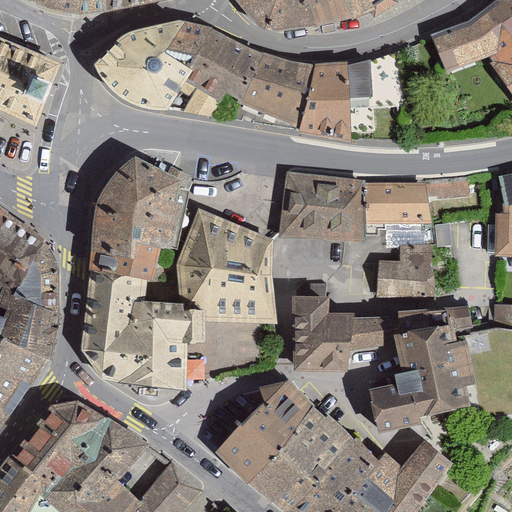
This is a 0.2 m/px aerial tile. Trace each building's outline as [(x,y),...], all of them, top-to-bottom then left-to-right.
[(28,0),(65,15),(157,3),(167,0),(28,0)] [(228,0),(255,30),(309,27),(349,18),(367,10),(371,19),(396,3),(393,0),(228,0)] [(438,78),(477,65),(509,113),(511,111),(511,0),(484,0),(465,21),(425,34),(438,78)] [(93,60),(93,86),(116,105),(151,113),(181,113),(208,121),(222,98),(287,130),(343,145),(343,108),(365,106),(363,63),(338,64),(307,67),(253,54),(203,29),(174,23),(124,31),(103,44),(93,60)] [(0,109),(38,127),(62,65),(0,38),(0,109)] [(198,327),(271,326),(269,236),(192,204),(165,268),(168,305),(140,303),(139,289),(139,280),(150,284),(153,250),(164,252),(173,203),(168,183),(126,159),(93,187),(86,213),(83,348),(99,379),(180,392),(180,383),(200,382),(200,361),(182,361),(181,346),(197,346),(198,327)] [(356,186),(283,173),(276,241),(361,240),(362,228),(383,230),(383,249),(397,249),(432,250),(434,204),(496,196),(490,180),(418,188),(356,186)] [(511,175),(490,180),(496,196),(501,209),(511,209),(511,175)] [(503,219),(491,219),(489,259),(509,260),(508,272),(511,272),(511,209),(501,209),(503,219)] [(0,415),(27,386),(48,358),(54,268),(39,240),(0,211),(0,415)] [(431,299),(432,250),(397,249),(397,265),(370,265),(370,298),(431,299)] [(319,297),(291,299),(299,371),(346,372),(348,355),(387,354),(382,334),(377,319),(320,315),(319,297)] [(361,392),(371,434),(417,423),(414,413),(454,403),(450,385),(465,381),(457,344),(480,339),(471,302),(433,311),(436,322),(382,334),(387,354),(391,371),(384,373),(387,386),(361,392)] [(511,309),(494,307),(491,326),(511,328),(511,309)] [(242,489),(273,511),(409,511),(442,465),(413,442),(391,465),(374,452),(367,460),(278,383),(269,391),(250,408),(230,426),(213,448),(207,456),(242,489)] [(177,511),(195,492),(166,466),(134,502),(112,482),(144,445),(84,400),(49,404),(0,459),(0,511),(19,511),(28,496),(44,511),(177,511)]
